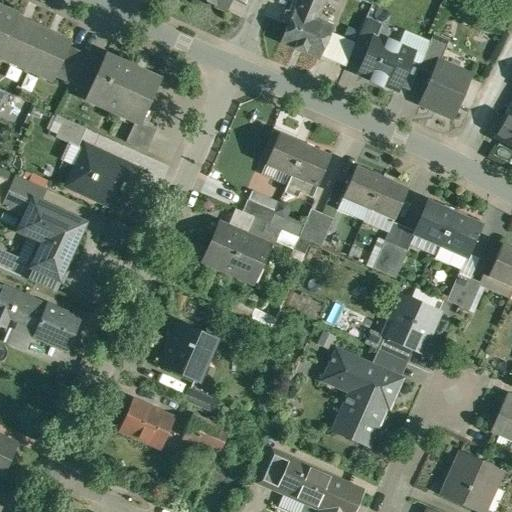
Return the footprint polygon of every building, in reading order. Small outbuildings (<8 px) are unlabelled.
[(300,0),(296,10),(317,19),(325,0),(300,0)] [(17,15),(0,6),(0,51),(16,18),(17,15)] [(296,10),(295,10),(281,42),(295,48),(295,49),(305,53),(320,59),(333,26),(317,19),(296,10)] [(16,18),(0,51),(0,53),(16,61),(18,56),(28,60),(25,65),(42,73),(44,68),(55,73),(53,77),(55,78),(56,75),(70,45),(71,43),(16,18)] [(385,29),(365,20),(351,53),(366,60),(376,37),(381,39),(385,29)] [(450,39),(434,32),(418,69),(433,75),(438,62),(440,63),(450,39)] [(381,39),(376,37),(366,60),(360,73),(372,78),(371,81),(382,86),(383,83),(397,89),(412,52),(398,46),(399,45),(389,40),(388,42),(381,39)] [(104,61),(70,45),(56,75),(90,91),(104,61)] [(162,80),(107,54),(104,61),(90,91),(88,97),(107,105),(108,101),(122,108),(121,112),(137,119),(143,122),(143,121),(162,80)] [(440,63),(438,62),(433,75),(421,103),(453,116),(470,76),(440,63)] [(0,110),(8,92),(0,88),(0,110)] [(511,109),(502,125),(504,126),(497,138),(511,146),(511,109)] [(88,128),(67,118),(58,137),(80,146),(88,128)] [(143,122),(137,119),(126,141),(148,151),(158,128),(143,121),(143,122)] [(306,144),(280,133),(267,164),(292,175),(306,144)] [(331,155),(306,144),(292,175),(286,190),(298,195),(300,189),(314,195),(331,155)] [(139,168),(88,145),(86,149),(88,147),(92,148),(83,169),(77,166),(69,185),(120,209),(139,168)] [(383,178),(357,166),(343,198),(370,209),(383,178)] [(17,176),(9,194),(31,204),(33,199),(40,201),(45,189),(17,176)] [(408,188),(383,178),(370,209),(395,220),(408,188)] [(40,201),(33,199),(31,204),(19,230),(44,241),(36,261),(61,273),(62,273),(85,223),(61,212),(62,211),(40,201)] [(277,212),(249,200),(244,211),(255,217),(272,224),(277,212)] [(455,214),(429,203),(416,235),(442,245),(455,214)] [(312,210),(300,236),(311,241),(323,214),(312,210)] [(323,214),(311,241),(323,246),(334,219),(323,214)] [(480,225),(455,214),(442,245),(467,256),(480,225)] [(272,224),(255,217),(250,229),(278,241),(283,228),(272,224)] [(245,237),(230,230),(232,227),(221,222),(204,260),(251,280),(257,264),(263,267),(272,245),(247,234),(245,237)] [(105,224),(99,242),(113,247),(119,229),(105,224)] [(397,246),(386,241),(374,268),(385,273),(397,246)] [(511,248),(504,245),(490,276),(485,274),(481,283),(482,283),(481,287),(510,298),(511,293),(511,248)] [(408,251),(397,246),(385,273),(397,278),(408,251)] [(34,266),(14,258),(8,271),(53,291),(61,273),(36,261),(34,266)] [(460,273),(448,300),(460,305),(471,278),(460,273)] [(471,278),(460,305),(470,310),(481,287),(482,283),(481,283),(471,278)] [(5,286),(0,296),(0,324),(8,327),(12,319),(37,330),(34,335),(68,350),(82,320),(70,314),(69,311),(61,308),(59,309),(5,286)] [(440,311),(403,295),(395,313),(401,316),(391,337),(390,339),(414,349),(421,353),(427,341),(426,340),(438,312),(440,313),(440,311)] [(217,340),(179,323),(161,362),(199,379),(217,340)] [(414,349),(390,339),(391,337),(386,335),(379,349),(409,362),(414,349)] [(409,362),(379,349),(372,366),(401,379),(409,362)] [(372,366),(339,352),(329,374),(367,390),(360,405),(354,403),(355,401),(348,398),(347,402),(349,403),(337,429),(370,444),(387,405),(385,404),(389,394),(394,396),(401,379),(372,366)] [(221,399),(189,385),(183,399),(215,413),(221,399)] [(511,394),(509,393),(493,428),(511,435),(511,394)] [(175,419),(134,400),(121,431),(161,449),(175,419)] [(230,430),(193,414),(184,437),(220,453),(230,430)] [(18,445),(0,436),(0,475),(3,477),(18,445)] [(503,469),(463,451),(455,469),(457,470),(447,494),(445,493),(444,495),(478,510),(490,485),(495,487),(503,469)] [(354,511),(364,491),(273,453),(261,482),(328,511),(354,511)]
